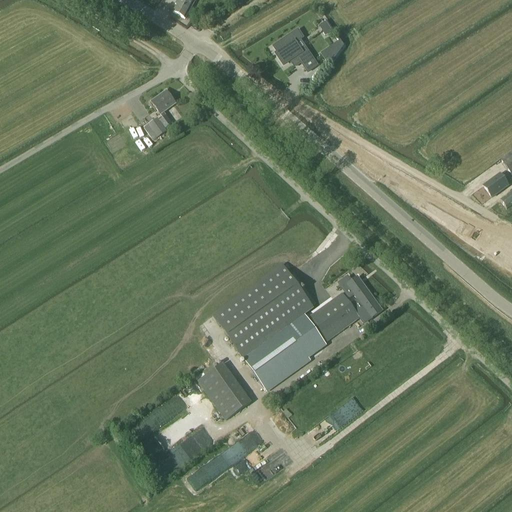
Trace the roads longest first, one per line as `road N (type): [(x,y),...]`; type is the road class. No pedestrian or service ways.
road 1 (residential): [(511,386),(174,68)]
road 2 (unclassified): [(511,311),(266,97)]
road 3 (unclassified): [(496,220),(299,104),(266,97)]
road 4 (unclassified): [(0,169),(174,68)]
road 5 (track): [(68,0),(174,68)]
